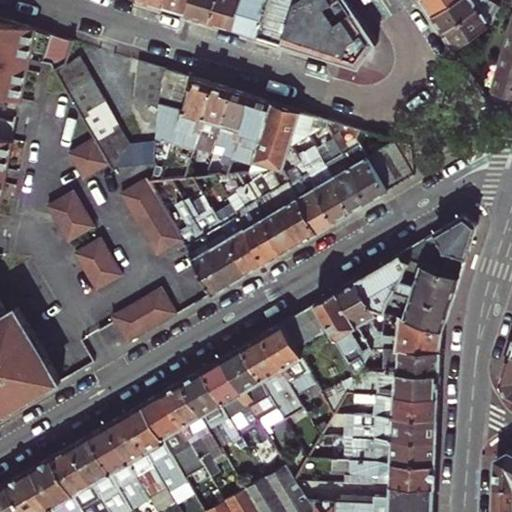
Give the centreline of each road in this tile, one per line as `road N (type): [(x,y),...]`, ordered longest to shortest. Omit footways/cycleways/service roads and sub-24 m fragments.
road 1 (residential): [(0,448),(422,199),(511,156)]
road 2 (residential): [(49,0),(372,100),(404,91),(417,70),(386,0)]
road 3 (tertiary): [(511,223),(485,305),(471,402)]
